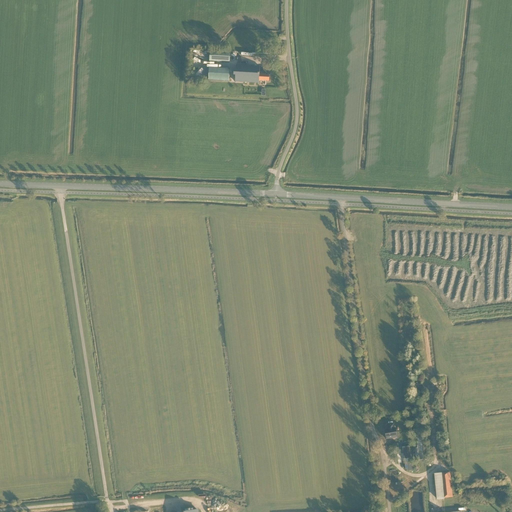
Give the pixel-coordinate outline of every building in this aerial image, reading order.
[(240,46),(239,53),(249,55),(250,51),(247,51),(248,48),(240,46)] [(230,52),(210,51),(209,61),(229,62),(230,52)] [(260,67),(235,65),(234,81),(259,83),(259,81),(269,81),(269,76),(265,75),(265,74),(262,74),(263,72),(259,72),(260,67)] [(230,69),(209,68),(208,80),(229,81),(230,69)] [(388,430),(384,430),(386,439),(397,437),(395,429),(394,429),(393,424),(391,425),(387,425),(388,430)] [(414,470),(413,461),(405,462),(405,469),(409,471),(414,470)] [(452,497),(450,473),(434,474),(436,497),(442,496),(442,498),(452,497)]
